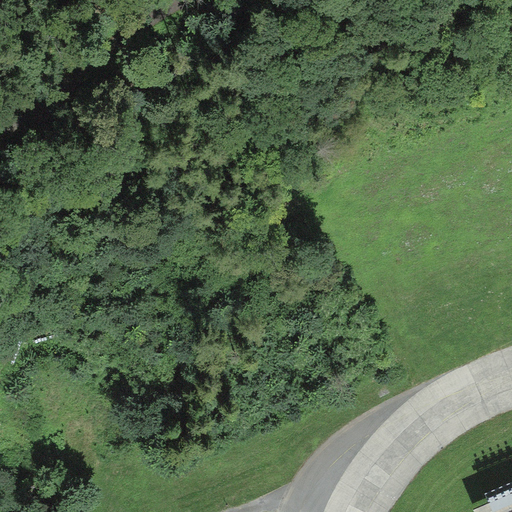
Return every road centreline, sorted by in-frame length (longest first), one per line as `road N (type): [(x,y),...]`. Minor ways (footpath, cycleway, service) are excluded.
road 1 (track): [(0,129),(193,0)]
road 2 (track): [(233,511),(358,485)]
